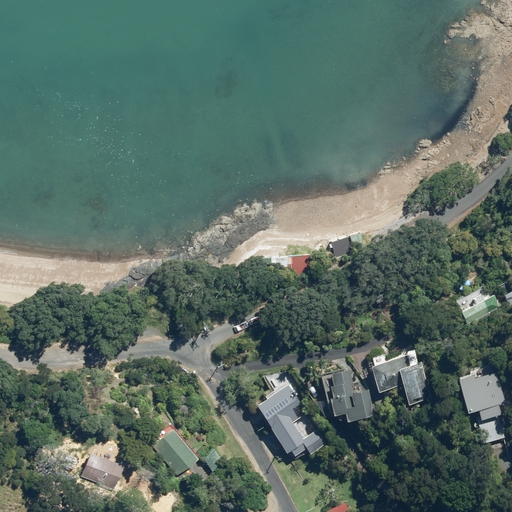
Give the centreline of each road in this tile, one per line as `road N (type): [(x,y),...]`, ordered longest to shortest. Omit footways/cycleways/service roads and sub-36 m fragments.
road 1 (tertiary): [(195,343),(267,317),(443,213),(511,145)]
road 2 (tertiary): [(0,349),(72,357),(195,343)]
road 3 (residential): [(195,343),(293,511)]
